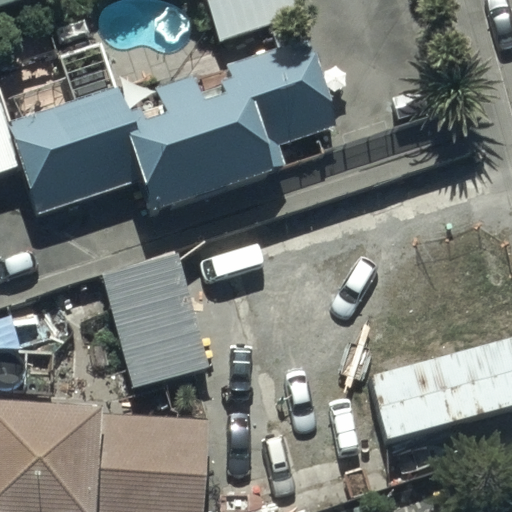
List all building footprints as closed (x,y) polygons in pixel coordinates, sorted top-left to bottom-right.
[(288,0),(204,0),(218,38),(293,13),(288,0)] [(281,145),(335,127),(305,37),(224,65),(228,77),(218,80),(222,91),(197,99),(189,75),(153,87),(161,113),(134,122),(130,110),(122,113),(114,90),(5,126),(0,110),(0,167),(14,162),(33,216),(131,183),(143,216),(288,167),(281,145)] [(178,255),(101,276),(133,390),(210,369),(178,255)] [(511,335),(367,376),(385,438),(511,402),(511,335)] [(0,511),(198,511),(205,417),(0,403),(0,511)]
